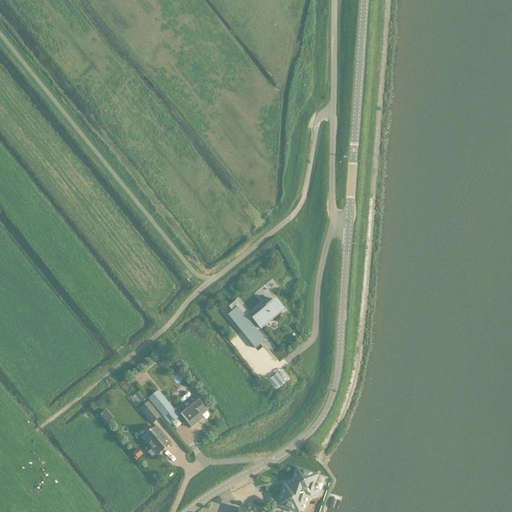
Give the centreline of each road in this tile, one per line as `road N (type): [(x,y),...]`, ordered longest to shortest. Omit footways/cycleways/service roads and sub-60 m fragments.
road 1 (tertiary): [(187,511),(316,424),(337,372),(347,231)]
road 2 (track): [(347,231),(359,222),(364,194),(378,0)]
road 3 (unclassified): [(347,231),(332,212),(334,0)]
road 4 (tertiary): [(347,231),(364,0)]
road 5 (track): [(40,426),(159,333),(213,279)]
